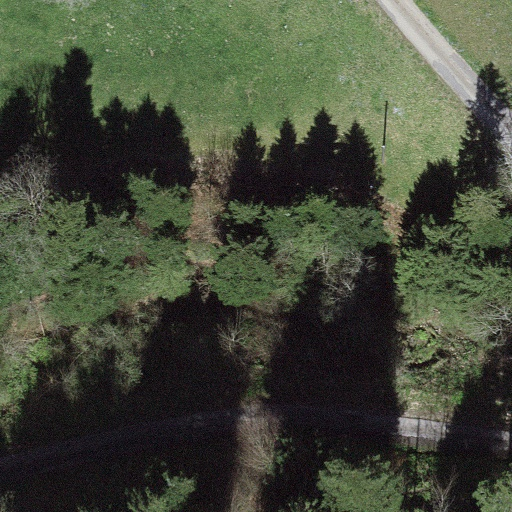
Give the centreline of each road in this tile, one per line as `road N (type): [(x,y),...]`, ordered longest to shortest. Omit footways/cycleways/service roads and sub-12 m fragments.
road 1 (track): [(0,469),(203,419),(290,413),(511,438)]
road 2 (track): [(511,132),(393,0)]
